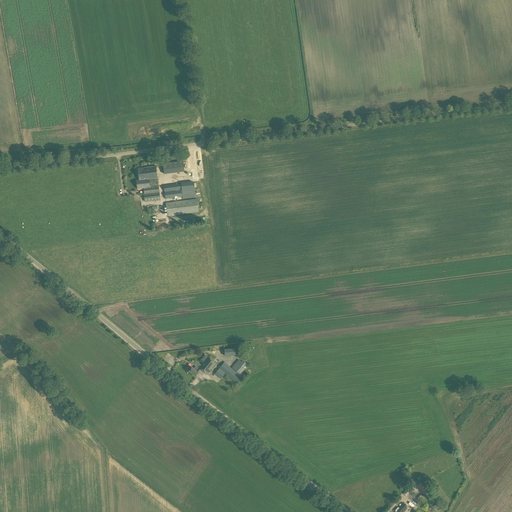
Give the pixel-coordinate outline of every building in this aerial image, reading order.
[(164,174),(184,172),(183,161),(163,163),(164,174)] [(139,181),(158,179),(156,166),(138,168),(139,180),(139,181)] [(139,181),(139,180),(136,181),(137,189),(144,188),(144,195),(145,202),(160,200),(158,179),(139,181)] [(195,198),(193,182),(163,185),(165,199),(183,197),(183,199),(195,198)] [(168,216),(199,212),(197,199),(167,203),(168,216)] [(204,367),(202,370),(207,375),(216,363),(208,357),(202,365),(204,367)] [(248,363),(242,358),(240,360),(238,359),(231,368),(240,375),(245,368),(247,365),(247,364),(248,363)] [(204,367),(202,365),(196,361),(193,364),(196,366),(194,369),(192,367),(188,371),(196,378),(200,374),(199,373),(202,370),(204,367)] [(243,378),(228,366),(228,365),(224,362),(214,374),(221,379),(225,374),(238,384),(243,378)] [(408,511),(411,510),(404,503),(399,508),(398,507),(395,511),(396,511),(408,511)]
